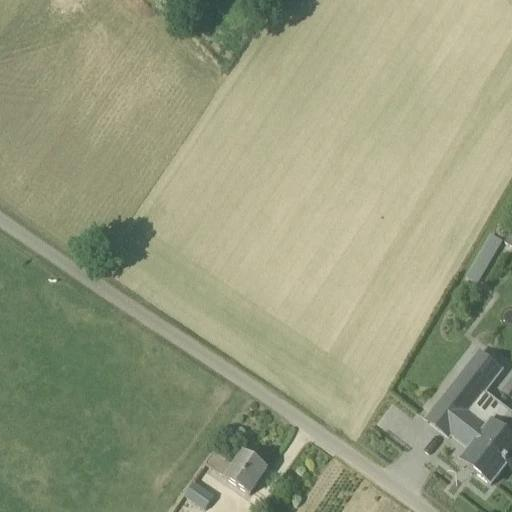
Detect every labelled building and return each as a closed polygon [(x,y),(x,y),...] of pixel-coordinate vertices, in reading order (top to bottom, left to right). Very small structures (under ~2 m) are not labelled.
[(475,285),(500,243),(488,236),(463,278),(475,285)] [(511,240),(508,237),(503,246),(510,250),(511,246),(511,240)] [(480,352),(427,419),(449,436),(451,433),(471,449),(462,460),(491,483),(507,464),(511,468),(511,435),(511,436),(487,417),(489,414),(475,403),(502,369),(480,352)] [(235,468),(215,455),(206,467),(225,479),(224,482),(249,498),(267,472),(243,456),(235,468)] [(202,511),(205,511),(214,499),(194,485),(184,499),(202,511)]
